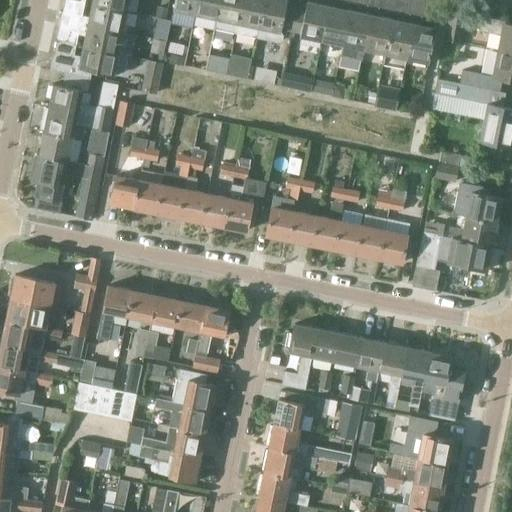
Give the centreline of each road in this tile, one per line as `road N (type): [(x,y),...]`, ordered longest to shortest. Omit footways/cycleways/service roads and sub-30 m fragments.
road 1 (residential): [(271,275),(0,223)]
road 2 (residential): [(508,323),(271,275)]
road 3 (residential): [(223,511),(271,275)]
road 4 (unclassified): [(0,193),(38,0)]
road 5 (unclassified): [(469,511),(508,323)]
